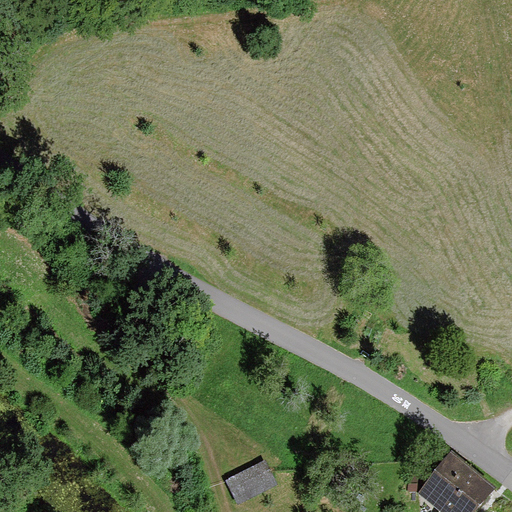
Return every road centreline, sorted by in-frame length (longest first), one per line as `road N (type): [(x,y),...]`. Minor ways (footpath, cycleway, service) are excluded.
road 1 (unclassified): [(0,161),(148,265),(417,407),(511,480)]
road 2 (track): [(148,265),(138,330),(200,439),(223,511)]
